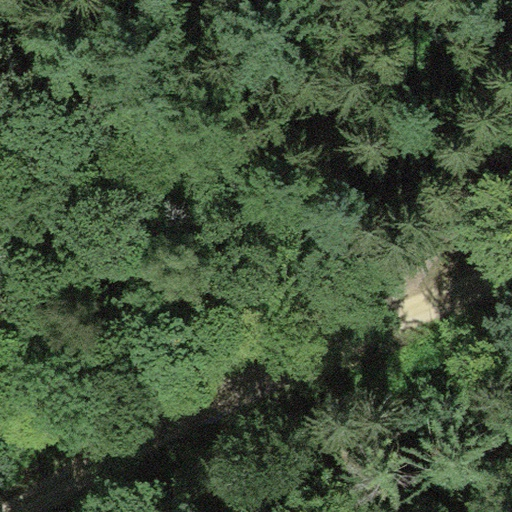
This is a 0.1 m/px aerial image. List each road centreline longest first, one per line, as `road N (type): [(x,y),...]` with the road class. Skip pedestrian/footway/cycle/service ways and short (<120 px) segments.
road 1 (track): [(511,290),(0,511)]
road 2 (track): [(384,344),(511,147)]
